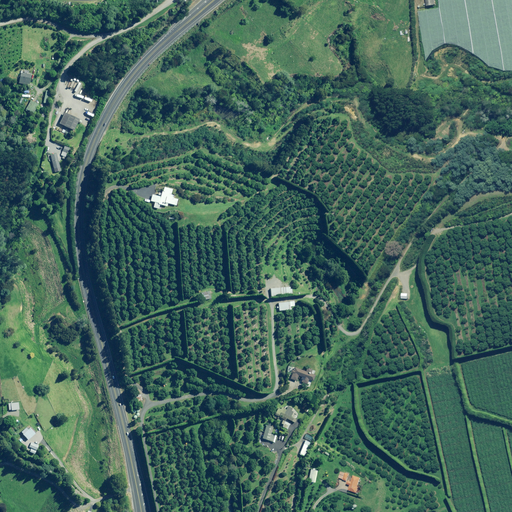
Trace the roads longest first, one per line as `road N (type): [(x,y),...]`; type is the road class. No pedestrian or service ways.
road 1 (trunk): [(141,511),(87,291),(80,187),(124,85),(213,0)]
road 2 (track): [(511,135),(417,228),(358,332),(343,333),(321,300),(272,300)]
